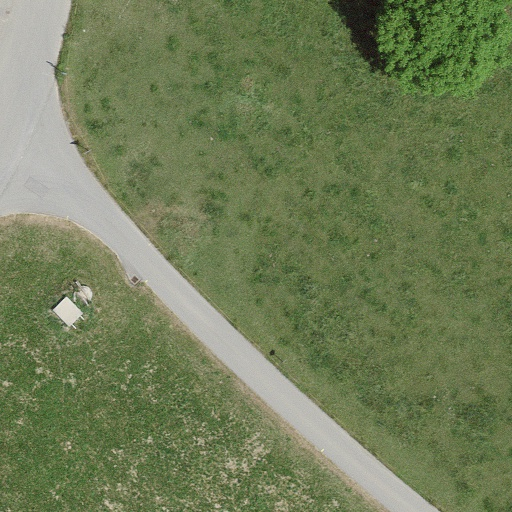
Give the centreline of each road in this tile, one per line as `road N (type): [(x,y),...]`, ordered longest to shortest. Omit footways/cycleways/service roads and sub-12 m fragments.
road 1 (residential): [(25,170),(400,511)]
road 2 (residential): [(48,0),(25,170)]
